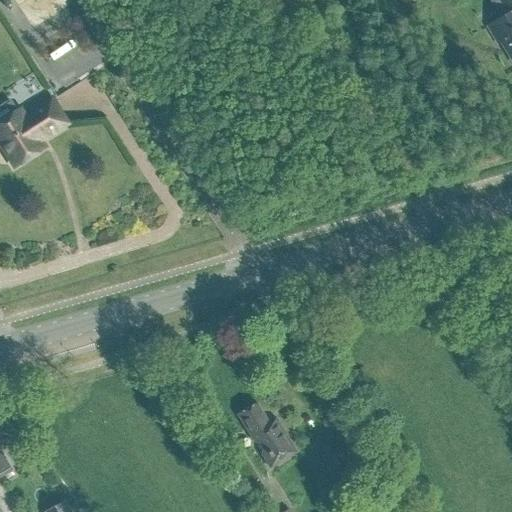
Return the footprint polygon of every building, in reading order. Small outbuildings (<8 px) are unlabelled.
[(500,41),(511,60),(511,0),(498,0),(507,14),(487,27),(497,43),(500,41)] [(21,112),(0,125),(0,143),(13,164),(42,145),(39,140),(66,123),(51,100),(24,117),(21,112)] [(270,468),(296,452),(276,418),(268,422),(256,403),(237,415),(254,443),(259,444),(263,450),(261,454),(270,468)] [(332,472),(348,462),(335,440),(318,450),(332,472)] [(0,472),(11,467),(0,448),(0,472)] [(244,482),(255,475),(248,462),(236,469),(244,482)] [(46,511),(70,511),(65,501),(46,511)]
